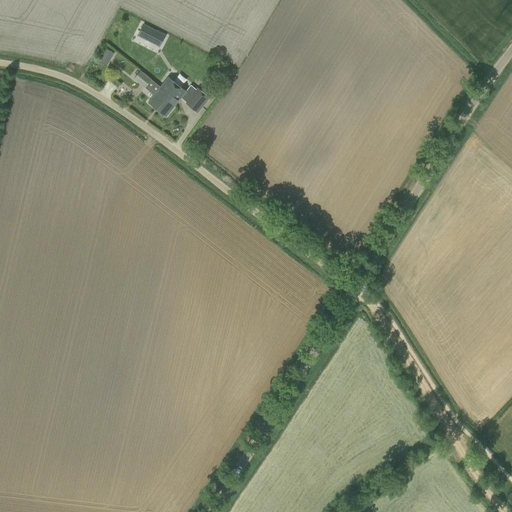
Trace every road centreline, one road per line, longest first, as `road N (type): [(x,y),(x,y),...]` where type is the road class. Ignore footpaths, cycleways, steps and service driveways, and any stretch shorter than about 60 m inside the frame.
road 1 (unclassified): [(355,289),(92,92),(60,75),(0,64)]
road 2 (unclassified): [(355,289),(511,50)]
road 3 (track): [(504,511),(355,289)]
road 4 (unclassified): [(211,511),(355,289)]
